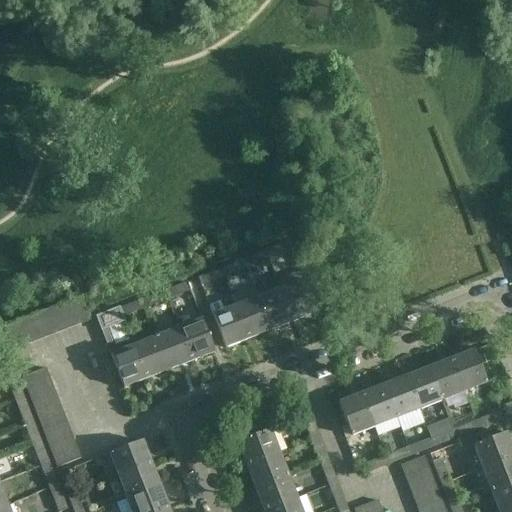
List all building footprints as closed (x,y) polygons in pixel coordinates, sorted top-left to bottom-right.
[(270,259),(293,250),(290,243),(267,252),(270,259)] [(270,259),(267,252),(244,261),(247,268),(270,259)] [(247,268),(244,261),(222,269),(225,277),(247,268)] [(225,277),(222,269),(199,278),(202,286),(225,277)] [(305,280),(281,289),(294,322),(318,313),(305,280)] [(168,299),(191,290),(188,282),(165,291),(168,299)] [(232,296),(237,307),(250,340),(272,331),(259,298),(255,287),(232,296)] [(259,298),(272,331),(294,322),(281,289),(259,298)] [(168,299),(165,291),(143,300),(146,308),(168,299)] [(71,301),(80,325),(92,320),(83,296),(71,301)] [(146,308),(143,300),(120,309),(123,316),(146,308)] [(71,301),(60,305),(69,329),(80,325),(71,301)] [(210,306),(227,349),(250,340),(237,307),(226,311),(222,301),(210,306)] [(58,333),(69,329),(60,305),(49,309),(58,333)] [(46,338),(58,333),(49,309),(37,314),(46,338)] [(123,316),(120,309),(97,318),(100,325),(123,316)] [(35,342),(46,338),(37,314),(26,318),(35,342)] [(24,346),(35,342),(26,318),(14,323),(24,346)] [(202,319),(180,328),(192,361),(215,352),(202,319)] [(12,351),(24,346),(14,323),(3,327),(12,351)] [(157,337),(170,370),(192,361),(180,328),(157,337)] [(157,337),(135,346),(148,379),(170,370),(157,337)] [(112,355),(125,388),(148,379),(135,346),(112,355)] [(475,350),(451,359),(464,392),(487,383),(475,350)] [(429,368),(442,401),(464,392),(451,359),(429,368)] [(27,389),(51,380),(47,368),(23,377),(27,389)] [(429,368),(406,377),(419,409),(442,401),(429,368)] [(16,400),(24,397),(15,374),(7,377),(16,400)] [(384,385),(397,418),(419,409),(406,377),(384,385)] [(27,389),(32,400),(56,391),(51,380),(27,389)] [(384,385),(362,394),(374,427),(397,418),(384,385)] [(32,400),(36,412),(60,403),(56,391),(32,400)] [(352,436),(374,427),(362,394),(339,403),(352,436)] [(25,422),(33,419),(24,397),(16,400),(25,422)] [(36,412),(40,423),(64,414),(60,403),(36,412)] [(498,412),(475,421),(478,429),(501,420),(498,412)] [(40,423),(44,435),(68,426),(64,414),(40,423)] [(319,437),(310,414),(302,417),(311,441),(319,437)] [(33,445),(41,442),(33,419),(25,422),(33,445)] [(475,421),(453,430),(456,437),(478,429),(475,421)] [(44,435),(49,446),(73,437),(68,426),(44,435)] [(237,442),(246,466),(279,453),(270,430),(237,442)] [(453,430),(430,438),(433,446),(456,437),(453,430)] [(473,445),(482,469),(511,457),(511,447),(506,433),(473,445)] [(49,446),(53,458),(77,449),(73,437),(49,446)] [(311,441),(320,463),(328,460),(319,437),(311,441)] [(430,438),(408,447),(411,455),(433,446),(430,438)] [(109,454),(118,477),(152,464),(143,441),(109,454)] [(42,467),(50,464),(41,442),(33,445),(42,467)] [(396,451),(393,445),(383,449),(386,455),(396,451)] [(411,455),(408,447),(385,456),(388,464),(411,455)] [(81,459),(77,449),(53,458),(57,468),(81,459)] [(246,466),(255,488),(288,475),(279,453),(246,466)] [(388,464),(385,456),(363,465),(366,472),(388,464)] [(405,476),(429,467),(425,456),(401,465),(405,476)] [(511,457),(482,469),(491,491),(511,483),(511,457)] [(442,485),(450,481),(441,458),(433,461),(442,485)] [(320,463),(329,485),(337,482),(328,460),(320,463)] [(50,490),(58,487),(50,464),(42,467),(50,490)] [(118,477),(127,499),(160,486),(152,464),(118,477)] [(405,476),(410,488),(434,478),(429,467),(405,476)] [(68,496),(76,493),(67,470),(59,473),(68,496)] [(255,488),(263,511),(296,498),(288,475),(255,488)] [(410,488),(414,499),(438,490),(434,478),(410,488)] [(450,507),(458,504),(450,481),(442,485),(450,507)] [(329,485),(337,507),(345,504),(337,482),(329,485)] [(511,483),(491,491),(498,511),(502,511),(511,508),(511,483)] [(127,499),(131,511),(160,511),(169,509),(160,486),(127,499)] [(50,490),(58,511),(61,511),(67,510),(58,487),(50,490)] [(414,499),(419,510),(442,501),(438,490),(414,499)] [(68,496),(73,511),(83,511),(76,493),(68,496)] [(263,511),(301,511),(296,498),(263,511)] [(355,511),(380,511),(382,511),(378,500),(354,509),(355,511)] [(419,510),(419,511),(446,511),(442,501),(419,510)]
